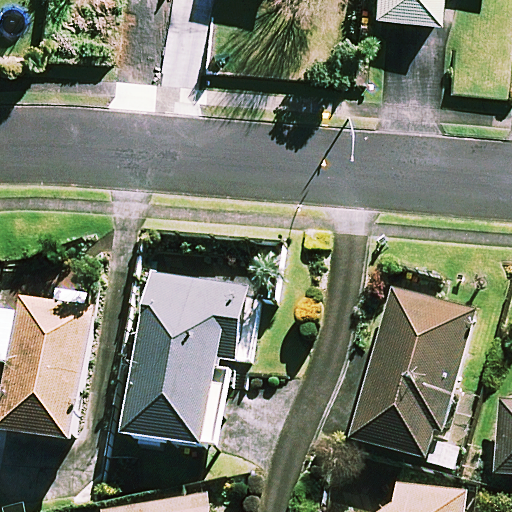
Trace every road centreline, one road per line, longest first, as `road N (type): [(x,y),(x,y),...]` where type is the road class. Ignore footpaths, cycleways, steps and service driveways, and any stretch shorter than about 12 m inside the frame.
road 1 (residential): [(0,145),(363,172)]
road 2 (residential): [(275,511),(280,476),(336,342),(363,172)]
road 3 (residential): [(363,172),(511,183)]
